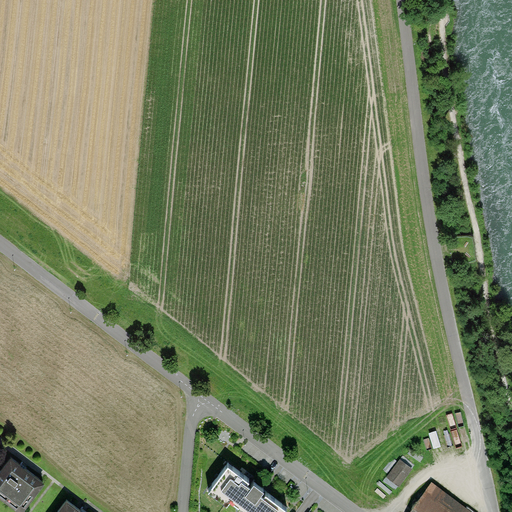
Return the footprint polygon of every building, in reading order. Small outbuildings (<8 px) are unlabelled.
[(10,456),(0,467),(0,494),(20,511),(43,483),(26,469),(10,456)] [(383,476),(396,486),(409,468),(397,458),(383,476)] [(248,476),(228,460),(208,487),(227,501),(231,496),(239,502),(236,506),(242,511),(245,507),(251,511),(282,511),(287,507),(266,490),(264,493),(259,489),(262,485),(253,478),(250,481),(247,478),(248,476)] [(475,511),(431,479),(405,511),(475,511)] [(67,495),(54,511),(89,511),(83,507),(67,495)]
